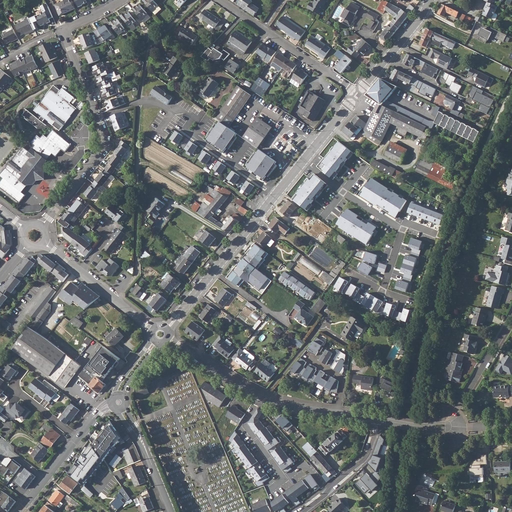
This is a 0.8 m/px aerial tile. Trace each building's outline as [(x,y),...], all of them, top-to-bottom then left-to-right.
[(75,8),(71,0),(62,0),(63,0),(54,5),(59,15),(63,13),(63,14),(75,8)] [(143,0),(142,1),(153,13),(156,10),(155,8),(158,5),(152,0),(143,0)] [(230,0),(254,16),(259,9),(251,3),(252,1),(250,0),(230,0)] [(319,0),(314,0),(313,4),(310,2),(307,8),(320,15),(324,7),(323,6),(325,3),(319,0)] [(384,0),(383,0),(378,10),(381,11),(386,1),(384,0)] [(386,1),(381,11),(384,13),(385,10),(388,12),(393,5),(388,2),(386,1)] [(48,7),(45,2),(40,5),(43,10),(44,9),(45,12),(35,17),(36,19),(35,22),(36,24),(39,25),(40,27),(44,25),(44,23),(46,24),(50,22),(49,19),(53,18),(48,7)] [(492,4),(487,2),(484,9),(485,9),(483,15),(489,18),(494,8),(495,6),(495,5),(492,4)] [(459,12),(442,4),(438,14),(444,17),(446,12),(456,17),(459,12)] [(135,6),(131,9),(142,21),(145,18),(144,16),(147,14),(139,5),(136,8),(135,6)] [(345,8),(343,13),(344,14),(354,19),(355,18),(354,18),(358,10),(350,5),(348,9),(345,8)] [(393,5),(388,12),(396,18),(392,23),(399,28),(404,22),(397,16),(400,13),(402,10),(401,9),(397,7),(393,5)] [(205,9),(199,18),(208,24),(206,27),(211,30),(213,27),(215,28),(220,20),(205,9)] [(372,10),(367,18),(372,21),(370,24),(373,25),(375,22),(377,19),(380,14),(372,10)] [(409,15),(402,10),(400,13),(397,16),(404,22),(409,15)] [(124,13),(120,16),(130,28),(133,32),(136,29),(133,24),(135,22),(128,12),(125,15),(124,13)] [(354,19),(344,14),(342,17),(346,20),(345,23),(351,26),(354,19)] [(295,38),(299,41),(306,31),(301,28),(300,29),(282,17),(276,26),(286,32),(285,33),(294,39),(295,38)] [(20,35),(25,33),(30,31),(31,32),(34,30),(29,19),(16,25),(20,35)] [(113,20),(109,23),(118,36),(122,33),(121,31),(124,29),(117,19),(114,22),(113,20)] [(370,24),(368,27),(371,29),(375,31),(379,24),(375,22),(373,25),(370,24)] [(476,22),(471,35),(478,38),(484,25),(476,22)] [(387,29),(386,29),(393,35),(399,28),(392,23),(387,29)] [(453,28),(442,23),(441,26),(452,31),(453,28)] [(101,26),(97,29),(101,35),(105,41),(112,35),(105,26),(102,28),(101,26)] [(183,28),(179,35),(182,37),(181,38),(184,41),(186,40),(191,44),(197,36),(190,32),(191,31),(187,29),(186,30),(183,28)] [(507,35),(491,28),(489,33),(487,32),(486,34),(488,35),(487,36),(490,38),(491,36),(503,42),(504,40),(508,42),(510,38),(506,37),(507,35)] [(13,29),(10,31),(2,35),(7,43),(13,40),(14,41),(18,38),(13,29)] [(382,35),(380,37),(387,42),(393,35),(386,29),(382,35)] [(427,29),(424,34),(431,37),(433,38),(433,40),(447,46),(449,42),(453,45),(455,42),(433,32),(427,29)] [(150,30),(145,35),(149,40),(154,35),(150,31),(150,30)] [(236,30),(227,44),(243,55),(252,41),(236,30)] [(461,32),(457,40),(469,46),(472,41),(465,38),(467,34),(461,32)] [(78,38),(83,51),(94,47),(88,34),(78,38)] [(424,34),(420,43),(427,46),(428,42),(431,37),(424,34)] [(480,36),(478,40),(486,43),(488,38),(481,35),(480,36)] [(318,55),(324,59),(330,49),(322,43),(312,36),(306,45),(319,54),(318,55)] [(352,46),(347,52),(351,54),(356,58),(359,54),(363,56),(366,52),(366,50),(368,48),(368,49),(371,45),(370,44),(362,38),(361,41),(360,40),(358,41),(357,43),(357,44),(357,45),(355,48),(352,46)] [(472,41),(469,46),(477,49),(480,42),(476,40),(475,42),(472,41)] [(39,48),(42,55),(55,50),(53,46),(52,46),(50,42),(39,48)] [(263,58),(269,62),(276,51),(269,47),(269,48),(263,44),(256,53),(263,58)] [(224,49),(222,52),(215,47),(213,50),(209,47),(203,56),(209,61),(211,58),(220,65),(229,53),(224,49)] [(438,52),(432,49),(428,56),(433,59),(435,56),(439,58),(437,64),(447,69),(452,58),(443,54),(438,52)] [(55,50),(42,55),(46,62),(57,57),(55,53),(56,52),(55,50)] [(88,57),(91,64),(100,61),(97,53),(95,53),(94,50),(86,54),(87,57),(88,57)] [(288,59),(279,53),(271,65),(280,70),(282,67),(288,59)] [(410,55),(407,54),(403,63),(409,66),(410,65),(413,66),(415,63),(421,66),(423,61),(410,55)] [(346,55),(342,60),(336,67),(342,72),(352,61),(346,55)] [(28,57),(25,59),(30,70),(30,71),(38,67),(34,59),(33,56),(28,58),(28,57)] [(170,62),(164,71),(168,74),(169,73),(172,76),(176,70),(177,70),(179,68),(178,68),(181,64),(172,58),(170,61),(170,62)] [(20,60),(17,61),(23,73),(30,70),(25,59),(20,61),(20,60)] [(288,59),(282,67),(285,69),(281,74),(287,78),(296,65),(288,59)] [(10,66),(12,70),(15,77),(23,73),(17,61),(13,63),(14,64),(10,66)] [(59,61),(49,66),(56,79),(61,77),(62,76),(65,75),(60,65),(61,65),(59,61)] [(438,69),(425,63),(423,67),(421,72),(433,78),(435,73),(436,74),(438,69)] [(92,73),(93,77),(102,73),(108,71),(106,67),(104,68),(103,64),(92,68),(93,72),(92,73)] [(231,64),(226,72),(234,78),(241,71),(231,64)] [(299,67),(292,78),(301,84),(308,74),(302,70),(303,69),(299,67)] [(490,76),(471,68),(468,75),(472,77),(474,73),(478,75),(475,82),(484,87),(490,76)] [(410,83),(413,78),(402,72),(395,69),(390,79),(397,82),(398,78),(410,84),(410,83)] [(0,79),(7,84),(12,78),(2,70),(0,73),(0,79)] [(96,84),(98,88),(106,85),(112,83),(114,82),(117,81),(114,73),(113,74),(111,70),(108,71),(102,73),(103,77),(97,80),(98,84),(96,84)] [(456,78),(445,72),(443,77),(447,78),(446,81),(451,84),(448,89),(458,94),(462,86),(454,82),(456,78)] [(260,77),(251,89),(263,97),(271,84),(260,77)] [(210,78),(200,90),(208,97),(218,84),(210,78)] [(377,104),(382,106),(398,87),(380,78),(366,95),(365,96),(377,104)] [(413,78),(410,83),(417,87),(416,88),(420,90),(419,92),(426,96),(427,93),(433,96),(436,89),(413,78)] [(101,96),(103,100),(117,94),(115,90),(114,91),(112,88),(116,86),(114,82),(112,83),(106,85),(108,89),(101,92),(103,95),(101,96)] [(238,85),(215,118),(220,121),(228,127),(251,94),(238,85)] [(51,89),(34,111),(41,117),(39,120),(27,110),(22,116),(25,118),(25,119),(38,129),(41,125),(43,126),(45,124),(43,123),(45,120),(52,126),(60,131),(65,124),(77,109),(70,104),(74,98),(63,89),(61,91),(54,86),(51,89)] [(493,100),(481,94),(483,91),(473,86),(468,96),(473,99),(473,98),(478,101),(477,102),(480,104),(478,109),(487,114),(493,100)] [(157,87),(152,95),(167,105),(170,99),(171,99),(172,97),(165,93),(166,91),(163,89),(162,91),(157,87)] [(299,106),(306,111),(304,115),(313,121),(325,100),(308,90),(299,106)] [(451,109),(450,112),(462,118),(463,114),(459,112),(456,110),(458,106),(461,101),(447,95),(444,100),(445,100),(451,103),(450,105),(449,108),(451,109)] [(105,107),(107,112),(120,106),(117,99),(106,103),(107,106),(105,107)] [(362,134),(374,142),(377,138),(381,141),(382,141),(391,123),(421,137),(423,132),(426,127),(417,123),(414,121),(394,112),(382,106),(377,104),(367,124),(356,116),(343,132),(353,140),(363,129),(365,130),(362,134)] [(474,128),(473,129),(471,128),(471,127),(468,125),(468,126),(465,125),(466,124),(462,123),(460,122),(457,120),(456,121),(454,119),(451,117),(451,118),(448,117),(449,116),(445,114),(445,115),(443,114),(443,113),(440,112),(434,123),(474,142),(479,132),(477,130),(474,128)] [(121,113),(109,117),(111,121),(112,121),(114,127),(113,127),(115,132),(125,128),(122,117),(123,117),(121,113)] [(257,117),(242,137),(244,138),(258,148),(272,128),(257,117)] [(220,121),(206,141),(223,153),(237,133),(228,127),(220,121)] [(34,146),(32,148),(47,161),(46,160),(51,154),(55,157),(61,151),(64,153),(70,145),(52,131),(46,138),(43,135),(40,138),(37,135),(30,143),(34,146)] [(177,132),(171,140),(179,145),(183,139),(181,138),(183,136),(177,132)] [(291,145),(276,134),(269,144),(284,155),(291,145)] [(119,144),(113,153),(114,154),(121,159),(127,150),(126,149),(128,145),(121,140),(119,144)] [(385,155),(403,162),(408,147),(390,141),(385,155)] [(185,150),(193,155),(199,147),(193,143),(192,145),(189,144),(185,150)] [(341,143),(337,147),(336,146),(322,162),(324,164),(322,167),(335,177),(354,153),(341,143)] [(47,161),(32,148),(29,152),(22,147),(0,173),(0,176),(2,178),(0,180),(0,187),(19,203),(25,195),(21,192),(26,185),(33,185),(36,180),(45,179),(44,171),(47,166),(47,161)] [(260,150),(246,169),(262,181),(276,161),(260,150)] [(71,161),(77,165),(84,156),(79,152),(71,161)] [(205,152),(199,159),(207,165),(211,159),(209,158),(211,156),(205,152)] [(121,159),(114,154),(107,162),(108,163),(104,169),(111,175),(116,168),(115,168),(122,160),(121,159)] [(424,156),(417,172),(453,188),(454,186),(449,184),(452,177),(445,173),(448,167),(424,156)] [(374,160),(371,165),(392,176),(395,170),(395,169),(391,167),(390,168),(374,160)] [(217,163),(213,169),(221,174),(227,167),(221,162),(219,164),(217,163)] [(233,171),(227,179),(235,184),(239,178),(237,177),(239,175),(233,171)] [(96,181),(94,184),(99,188),(100,189),(106,194),(109,191),(102,186),(109,178),(101,172),(95,180),(96,181)] [(314,175),(311,179),(309,178),(296,195),(298,196),(295,199),(309,210),(328,185),(314,175)] [(373,178),(361,195),(396,218),(407,200),(373,178)] [(246,183),(242,189),(250,194),(255,186),(249,182),(248,184),(246,183)] [(99,188),(94,184),(91,187),(90,186),(84,194),(91,200),(98,192),(97,191),(99,188)] [(206,199),(206,200),(219,208),(227,198),(220,193),(217,191),(208,186),(206,189),(209,191),(211,193),(209,195),(207,194),(204,198),(206,199)] [(223,189),(220,193),(227,198),(231,192),(224,188),(223,189)] [(156,198),(147,210),(155,217),(156,217),(157,218),(160,214),(159,213),(165,205),(156,198)] [(244,202),(239,198),(236,203),(237,204),(236,207),(239,209),(238,210),(245,214),(248,211),(241,206),(244,202)] [(196,202),(191,209),(218,226),(229,233),(235,227),(225,220),(222,224),(212,216),(215,213),(218,215),(221,210),(219,208),(206,200),(201,205),(196,202)] [(71,208),(68,210),(78,218),(88,205),(84,201),(82,204),(78,201),(72,208),(71,208)] [(290,218),(288,221),(292,225),(297,219),(293,215),(298,209),(297,207),(289,201),(281,211),(290,218)] [(414,201),(407,217),(438,230),(445,213),(414,201)] [(112,205),(106,213),(114,220),(118,222),(124,214),(121,211),(120,211),(112,205)] [(369,225),(357,217),(358,215),(348,209),(338,226),(367,244),(377,227),(370,222),(369,225)] [(64,220),(61,224),(63,226),(66,229),(67,228),(68,228),(71,225),(69,224),(71,221),(74,223),(78,218),(68,210),(62,218),(64,220)] [(230,215),(225,220),(235,227),(242,218),(235,213),(232,216),(230,215)] [(276,217),(269,226),(277,232),(280,229),(285,234),(290,228),(276,217)] [(66,229),(63,226),(61,228),(62,233),(63,234),(64,237),(72,244),(78,236),(68,228),(67,228),(66,229)] [(121,226),(112,237),(120,243),(126,235),(125,234),(127,231),(121,226)] [(0,243),(0,254),(3,257),(10,249),(9,248),(12,245),(11,236),(9,236),(9,234),(10,233),(10,230),(2,231),(3,241),(0,243)] [(207,231),(200,239),(209,247),(216,238),(207,231)] [(272,238),(264,232),(258,240),(257,241),(265,247),(267,245),(270,247),(274,242),(271,240),(272,238)] [(72,244),(81,251),(80,252),(86,257),(92,249),(89,247),(91,245),(79,235),(78,236),(72,244)] [(346,240),(339,235),(336,239),(343,244),(346,240)] [(112,237),(104,248),(111,254),(120,243),(112,237)] [(511,239),(502,237),(500,243),(505,245),(501,259),(511,261),(511,239)] [(423,241),(413,238),(410,246),(413,248),(420,250),(423,241)] [(255,243),(243,257),(257,269),(266,259),(264,259),(269,254),(263,249),(255,243)] [(193,246),(184,256),(193,263),(201,252),(193,246)] [(377,255),(367,252),(364,260),(374,263),(377,255)] [(43,255),(41,255),(40,256),(40,257),(38,260),(40,261),(40,262),(52,272),(52,271),(58,276),(57,277),(64,282),(69,274),(65,271),(66,269),(57,262),(56,263),(48,258),(47,259),(43,255)] [(184,256),(182,255),(175,264),(179,267),(178,269),(184,273),(193,263),(184,256)] [(418,258),(411,256),(407,255),(404,263),(415,267),(418,258)] [(0,307),(0,308),(9,297),(5,293),(8,289),(13,292),(22,280),(22,279),(26,274),(27,275),(36,263),(35,263),(38,260),(35,258),(34,257),(33,256),(27,261),(13,276),(6,285),(5,284),(0,289),(0,307)] [(19,266),(12,275),(13,276),(27,261),(33,256),(31,256),(27,261),(26,260),(20,267),(19,266)] [(257,269),(243,257),(241,259),(243,260),(239,264),(238,263),(227,277),(239,286),(244,280),(262,294),(272,281),(257,269)] [(120,266),(110,259),(107,263),(103,260),(96,268),(107,276),(109,274),(112,277),(120,266)] [(332,272),(330,275),(335,279),(346,264),(339,259),(335,263),(339,267),(334,273),(332,272)] [(368,276),(373,268),(363,262),(358,270),(368,276)] [(387,265),(380,263),(377,271),(385,273),(387,265)] [(415,267),(404,263),(401,272),(405,273),(412,275),(415,267)] [(487,272),(485,279),(493,282),(505,285),(508,275),(506,274),(507,273),(506,272),(507,268),(496,265),(495,269),(496,269),(495,274),(487,272)] [(330,275),(325,271),(323,274),(320,277),(330,285),(335,279),(330,275)] [(171,293),(175,288),(176,287),(177,288),(181,283),(168,272),(163,278),(165,280),(161,285),(171,293)] [(292,277),(285,272),(280,279),(285,283),(284,284),(286,286),(287,284),(295,290),(296,289),(310,300),(315,293),(293,276),(292,277)] [(335,286),(343,292),(349,282),(341,277),(335,286)] [(409,284),(402,281),(399,280),(396,289),(407,292),(409,284)] [(60,296),(66,301),(67,299),(73,304),(74,302),(75,300),(80,305),(86,309),(101,297),(85,285),(81,289),(79,292),(77,290),(79,287),(76,285),(73,283),(67,290),(66,290),(60,296)] [(137,284),(131,292),(135,295),(141,288),(137,284)] [(347,294),(354,299),(361,289),(353,284),(347,294)] [(504,289),(492,285),(486,306),(497,309),(501,293),(503,294),(504,289)] [(28,314),(35,320),(57,291),(50,287),(28,314)] [(223,288),(215,300),(224,306),(232,295),(223,288)] [(320,291),(310,305),(313,307),(320,298),(323,293),(320,291)] [(159,293),(150,304),(158,311),(167,300),(159,293)] [(361,304),(377,313),(384,302),(368,293),(361,304)] [(305,304),(300,300),(294,307),(300,311),(295,318),(300,321),(300,320),(303,322),(302,323),(307,326),(314,317),(302,308),(305,304)] [(384,315),(393,318),(397,306),(388,303),(384,315)] [(216,310),(210,305),(209,304),(200,316),(208,323),(217,311),(216,310)] [(487,310),(476,307),(472,324),(482,327),(484,321),(483,321),(484,318),(486,319),(487,315),(486,314),(487,310)] [(410,323),(414,312),(405,308),(401,320),(410,323)] [(228,314),(224,320),(229,324),(234,318),(228,314)] [(76,317),(70,321),(80,328),(84,323),(79,319),(76,317)] [(353,317),(342,334),(352,340),(358,330),(363,332),(366,326),(362,324),(363,323),(353,317)] [(187,330),(185,332),(197,341),(205,330),(193,321),(187,330)] [(30,327),(13,349),(64,387),(81,365),(49,339),(45,337),(30,327)] [(117,328),(107,337),(115,346),(124,336),(117,328)] [(464,334),(463,338),(464,338),(463,344),(464,345),(463,350),(468,352),(469,354),(472,354),(475,353),(476,349),(476,348),(475,348),(476,342),(475,341),(476,337),(464,334)] [(295,335),(291,341),(300,348),(305,342),(303,341),(295,335)] [(307,350),(316,355),(319,351),(319,350),(321,351),(323,348),(321,347),(324,342),(317,337),(307,350)] [(223,338),(215,347),(218,349),(218,350),(228,358),(234,349),(230,346),(232,343),(227,339),(226,340),(223,338)] [(104,346),(90,364),(107,377),(121,358),(104,346)] [(328,364),(334,352),(327,349),(320,361),(328,364)] [(244,351),(236,361),(247,370),(248,369),(251,371),(255,365),(253,363),(253,362),(246,355),(247,354),(244,351)] [(331,368),(342,374),(344,371),(345,367),(344,366),(345,364),(344,363),(346,360),(346,355),(341,351),(332,366),(331,368)] [(449,360),(447,367),(451,367),(449,373),(450,374),(449,380),(458,383),(458,382),(461,382),(462,376),(460,375),(461,370),(463,363),(462,363),(464,356),(453,352),(451,358),(455,359),(455,361),(450,360),(449,360)] [(511,356),(505,353),(496,371),(502,374),(504,371),(511,374),(511,356)] [(365,360),(357,356),(353,363),(360,367),(362,364),(365,360)] [(302,377),(307,369),(304,367),(307,362),(305,361),(300,358),(290,369),(294,374),(296,373),(302,377)] [(265,359),(255,371),(268,382),(275,373),(268,367),(270,364),(265,359)] [(14,375),(16,376),(19,372),(17,371),(19,367),(12,362),(2,374),(10,380),(14,375)] [(107,377),(90,364),(89,363),(85,368),(102,382),(107,377)] [(314,382),(317,376),(314,374),(317,370),(316,369),(317,368),(310,364),(307,369),(302,377),(301,378),(306,381),(307,380),(313,383),(314,382)] [(102,382),(85,368),(79,376),(99,392),(106,385),(102,382)] [(325,388),(329,382),(322,378),(325,373),(321,370),(320,372),(317,376),(314,382),(325,388)] [(355,383),(360,384),(360,381),(362,381),(362,384),(361,388),(372,390),(374,378),(354,375),(353,383),(355,383)] [(329,382),(325,388),(324,389),(329,392),(332,389),(338,389),(339,381),(332,377),(329,382)] [(384,383),(382,387),(386,389),(385,390),(397,395),(398,384),(381,377),(381,382),(384,383)] [(51,390),(36,378),(29,387),(44,399),(44,398),(49,402),(56,393),(52,389),(51,390)] [(208,399),(213,402),(220,392),(205,382),(202,385),(208,399)] [(146,385),(136,389),(139,396),(149,392),(146,385)] [(494,392),(494,394),(494,398),(499,398),(500,397),(504,396),(504,397),(509,397),(509,396),(511,395),(511,386),(508,387),(508,386),(499,386),(499,387),(494,387),(494,392)] [(221,392),(220,392),(213,402),(219,406),(226,396),(221,392)] [(5,409),(16,418),(19,415),(24,419),(30,412),(23,406),(22,407),(21,406),(17,403),(15,406),(10,403),(5,409)] [(80,410),(71,403),(63,414),(59,418),(66,423),(69,419),(71,421),(80,410)] [(226,416),(239,424),(245,414),(240,411),(240,412),(236,409),(238,407),(234,405),(226,416)] [(265,409),(260,406),(249,423),(252,428),(253,427),(256,431),(255,431),(257,434),(257,433),(258,433),(264,428),(258,418),(265,409)] [(8,418),(0,411),(0,418),(5,422),(8,418)] [(111,421),(93,445),(103,459),(113,446),(117,443),(121,441),(120,440),(123,438),(111,421)] [(46,423),(41,430),(47,435),(42,441),(51,448),(61,435),(46,423)] [(320,447),(319,447),(326,455),(330,452),(330,451),(331,452),(343,440),(350,433),(348,430),(353,426),(345,424),(331,437),(320,447)] [(270,433),(265,427),(264,428),(258,433),(261,436),(260,437),(262,439),(263,439),(270,433)] [(255,483),(258,487),(264,484),(263,483),(270,478),(267,474),(266,474),(263,470),(260,466),(261,465),(256,460),(253,456),(252,453),(251,454),(248,450),(245,446),(246,445),(243,442),(242,442),(240,438),(235,430),(228,440),(232,443),(235,447),(231,450),(234,454),(237,452),(239,457),(240,456),(249,468),(246,471),(249,475),(252,472),(258,481),(255,483)] [(300,432),(297,435),(299,438),(308,448),(313,454),(317,450),(316,450),(300,432)] [(266,445),(275,439),(270,433),(263,439),(266,442),(265,443),(266,445)] [(379,457),(378,456),(382,444),(383,445),(385,439),(380,436),(379,437),(372,460),(368,463),(376,471),(371,477),(376,483),(381,478),(382,477),(378,473),(382,469),(379,466),(379,463),(377,462),(379,457)] [(265,446),(271,454),(272,453),(273,452),(277,449),(275,446),(281,441),(278,437),(275,439),(266,445),(265,446)] [(50,451),(41,443),(31,455),(35,458),(35,459),(40,462),(44,457),(45,457),(50,451)] [(92,444),(80,460),(95,471),(104,460),(103,459),(93,445),(92,444)] [(285,453),(281,447),(277,449),(273,452),(276,456),(275,457),(277,459),(285,453)] [(124,450),(128,465),(135,463),(130,448),(124,450)] [(318,452),(312,457),(319,465),(325,460),(318,452)] [(290,459),(285,453),(277,459),(280,462),(279,463),(281,465),(290,459)] [(117,454),(110,464),(116,468),(123,457),(117,454)] [(280,466),(286,473),(292,469),(289,465),(295,461),(292,457),(290,459),(281,465),(280,466)] [(8,467),(2,462),(0,464),(0,472),(4,476),(10,468),(16,473),(22,466),(14,460),(8,467)] [(72,469),(88,481),(95,471),(80,460),(72,469)] [(325,460),(319,465),(326,473),(328,476),(329,477),(331,475),(333,478),(336,475),(333,473),(335,471),(331,466),(325,460)] [(495,462),(495,466),(495,473),(511,472),(511,462),(495,462)] [(106,464),(101,466),(103,470),(105,468),(112,478),(111,478),(113,481),(115,483),(118,488),(121,485),(118,480),(112,472),(106,464)] [(129,469),(130,472),(132,477),(136,486),(145,482),(139,465),(129,469)] [(36,476),(25,468),(16,481),(26,489),(36,476)] [(119,469),(112,472),(118,480),(123,478),(119,469)] [(310,474),(303,480),(306,484),(309,482),(315,490),(319,486),(310,474)] [(359,480),(356,483),(365,493),(370,489),(372,491),(378,485),(376,483),(371,477),(368,474),(360,481),(359,480)] [(68,476),(60,486),(70,493),(78,483),(68,476)] [(306,484),(303,480),(300,481),(301,482),(297,485),(303,492),(309,488),(306,484)] [(291,489),(297,497),(303,492),(297,485),(297,484),(294,486),(295,486),(291,489)] [(93,494),(85,486),(82,489),(90,497),(93,494)] [(290,489),(283,494),(288,500),(291,498),(296,506),(301,503),(297,497),(291,489),(290,489)] [(57,490),(49,500),(60,508),(63,503),(60,501),(64,496),(57,490)] [(419,496),(418,501),(423,503),(424,502),(428,503),(427,504),(432,506),(432,504),(435,494),(436,493),(428,491),(423,490),(421,495),(419,496)] [(17,501),(6,493),(0,500),(0,503),(9,511),(17,501)] [(107,498),(111,502),(116,497),(112,493),(107,498)] [(147,494),(142,496),(134,499),(137,506),(141,504),(144,511),(154,508),(149,497),(150,496),(149,493),(147,494)] [(281,497),(277,499),(283,507),(289,503),(288,500),(283,494),(281,496),(281,497)] [(82,505),(68,495),(65,498),(79,508),(82,505)] [(339,498),(328,508),(331,511),(344,511),(343,510),(347,506),(341,501),(339,498)] [(266,499),(252,504),(255,511),(261,511),(266,510),(266,511),(268,511),(271,511),(266,499)] [(271,503),(275,511),(278,510),(280,511),(286,511),(283,507),(277,499),(271,503)] [(443,505),(441,510),(448,511),(453,511),(456,504),(444,500),(442,505),(443,505)] [(48,502),(40,511),(55,511),(54,511),(56,508),(48,502)] [(120,502),(111,511),(112,511),(115,511),(122,505),(120,502)]
